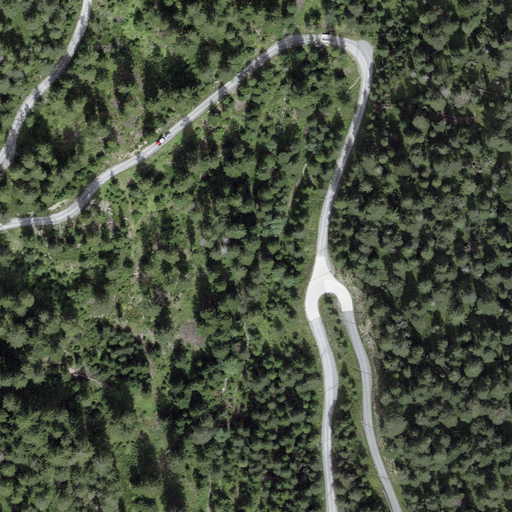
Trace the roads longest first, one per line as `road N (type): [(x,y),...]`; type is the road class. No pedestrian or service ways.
road 1 (track): [(0,226),(69,214),(105,175),(155,146),(273,49),(330,39),(359,53),(365,83),(325,213),(319,288)]
road 2 (track): [(319,288),(332,286),(343,296),(365,372),(372,446),(397,511)]
road 3 (track): [(332,511),(330,379),(310,306),(319,288)]
road 4 (track): [(88,0),(61,66),(25,104),(0,161)]
